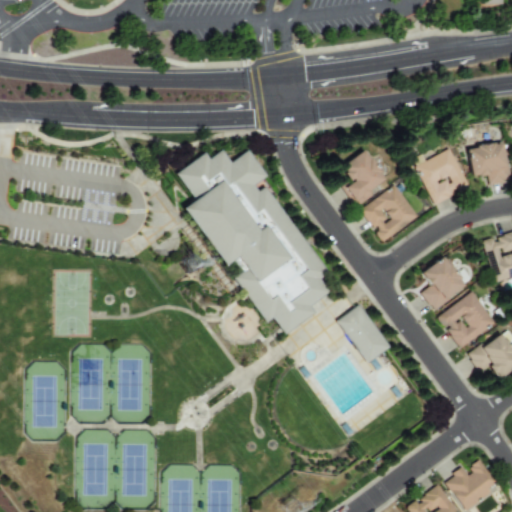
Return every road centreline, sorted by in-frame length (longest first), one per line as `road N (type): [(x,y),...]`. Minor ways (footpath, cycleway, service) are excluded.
road 1 (residential): [(282,117),(298,179),(511,475)]
road 2 (secondary): [(0,109),(181,122),(282,117)]
road 3 (secondary): [(278,78),(95,77),(0,67)]
road 4 (secondary): [(282,117),(511,83)]
road 5 (residential): [(511,400),(353,511)]
road 6 (residential): [(511,210),(458,220),(371,275)]
road 7 (secondary): [(427,54),(278,78)]
